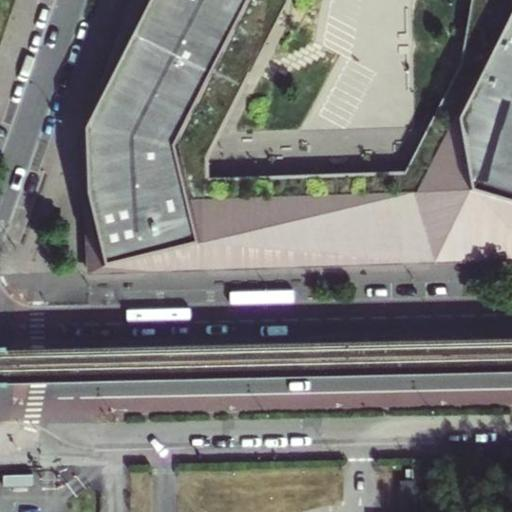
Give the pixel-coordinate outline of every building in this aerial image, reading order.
[(120,0),(112,21),(81,125),(76,139),(43,251),(53,274),(90,272),(86,126),(116,55),(141,0),(120,0)] [(141,0),(116,55),(86,126),(90,272),(256,267),(326,264),(436,260),(460,259),(428,158),(406,159),(209,169),(209,148),(251,63),(257,0),(141,0)] [(406,159),(428,158),(491,73),(497,0),(257,0),(251,63),(280,0),(478,0),(472,74),(406,159)] [(321,99),(408,95),(404,19),(371,4),(397,2),(396,0),(327,0),(328,6),(312,42),(342,56),(321,99)] [(511,0),(497,0),(491,73),(428,158),(460,259),(488,258),(511,257),(511,0)] [(398,511),(413,511),(413,472),(408,472),(408,484),(398,484),(398,511)]
